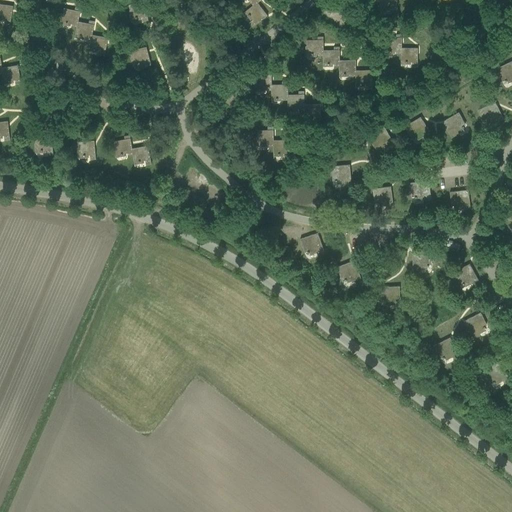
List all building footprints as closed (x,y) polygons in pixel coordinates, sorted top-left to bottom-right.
[(396,0),(380,0),(381,13),(381,9),(385,9),(387,9),(392,9),(392,13),(397,13),(396,0)] [(129,5),(132,23),(132,19),(136,18),(136,19),(137,19),(137,18),(142,17),(143,22),(148,21),(145,2),(129,5)] [(267,16),(258,3),(257,3),(253,6),(243,14),(246,12),(249,15),(248,15),(249,16),(250,16),(253,20),(249,23),(253,27),(267,16)] [(13,6),(0,4),(0,19),(1,19),(6,19),(5,24),(10,25),(13,6)] [(78,22),(81,9),(75,8),(75,11),(64,9),(61,26),(62,22),(66,23),(66,24),(67,24),(67,23),(72,24),(72,26),(77,27),(78,22)] [(92,35),(95,22),(89,21),(89,24),(78,22),(77,27),(74,40),(75,40),(76,36),(80,36),(79,37),(81,37),(86,38),(86,39),(91,40),(92,35)] [(91,40),(88,53),(89,53),(89,49),(93,50),(95,51),(95,50),(100,51),(99,55),(104,56),(108,38),(92,35),(91,40)] [(396,53),(401,53),(401,48),(402,48),(402,35),(396,35),(396,38),(385,38),(385,56),(385,52),(389,52),(391,52),(396,52),(396,53)] [(318,56),(323,56),(323,51),(323,37),(318,37),(318,40),(307,40),(307,58),(307,55),(311,54),(311,55),(313,55),(313,54),(318,54),(318,56)] [(130,51),(135,69),(134,65),(138,64),(140,64),(140,63),(145,62),(146,67),(151,65),(146,47),(130,51)] [(334,50),(323,51),(323,56),(323,69),(324,69),(324,65),(328,65),(329,65),(329,64),(334,64),(334,66),(339,66),(339,61),(340,61),(339,47),(334,47),(334,50)] [(418,48),(402,48),(401,48),(401,53),(401,66),(401,62),(405,62),(405,63),(407,63),(407,62),(412,62),(412,67),(418,67),(418,48)] [(350,60),(340,61),(339,61),(339,66),(339,79),(340,79),(340,75),(344,75),(346,75),(350,74),(350,76),(355,76),(356,76),(356,71),(356,57),(350,57),(350,60)] [(511,65),(509,62),(496,69),(499,76),(502,75),(505,82),(511,79),(511,65)] [(3,73),(2,73),(5,86),(4,82),(8,81),(9,82),(10,82),(10,81),(15,80),(16,85),(21,84),(18,66),(2,68),(3,73)] [(356,76),(355,76),(356,89),(356,85),(360,85),(362,85),(367,85),(367,89),(372,89),(372,70),(356,71),(356,76)] [(255,75),(255,93),(256,93),(256,89),(260,89),(260,90),(262,90),(261,89),(266,89),(266,90),(271,90),(272,90),(271,85),(272,85),(271,72),(266,72),(266,75),(255,75)] [(288,95),(288,82),(282,82),(282,85),(272,85),(271,85),(272,90),(271,90),(272,103),(272,99),(276,99),(276,100),(278,100),(278,99),(283,99),(283,100),(288,100),(288,95)] [(304,105),(304,91),(299,92),(299,95),(288,95),(288,100),(288,113),(288,109),(292,109),(292,110),(294,110),(294,109),(299,109),(299,110),(304,110),(304,105)] [(492,104),(478,110),(482,117),(484,116),(488,123),(495,120),(497,122),(504,119),(497,105),(495,106),(493,106),(492,104)] [(304,110),(304,123),(305,123),(305,119),(309,119),(309,120),(311,120),(310,119),(315,119),(316,123),(321,123),(320,105),(304,105),(304,110)] [(459,112),(446,120),(447,122),(447,124),(444,125),(452,138),(459,134),(457,132),(464,128),(460,120),(463,119),(459,112)] [(405,127),(409,133),(411,132),(415,139),(422,135),(424,137),(430,133),(423,120),(421,122),(419,121),(417,119),(405,127)] [(0,136),(4,136),(5,141),(10,140),(8,122),(0,122),(0,136)] [(273,141),(274,141),(273,127),(268,127),(268,130),(257,131),(257,149),(258,149),(258,145),(262,145),(263,145),(268,144),(268,146),(273,146),(274,146),(273,141)] [(384,127),(372,135),(373,137),(372,139),(370,140),(378,153),(385,149),(383,146),(390,142),(386,135),(388,134),(384,127)] [(52,136),(35,137),(37,155),(37,151),(41,151),(41,152),(43,151),(48,150),(48,155),(53,155),(52,136)] [(128,155),(133,154),(132,149),(130,136),(124,137),(125,140),(114,142),(117,160),(118,159),(117,155),(121,155),(123,155),(123,154),(127,153),(128,155)] [(290,140),(274,141),(273,141),(274,146),(273,146),(274,159),(274,155),(278,155),(280,155),(280,154),(285,154),(285,159),(290,159),(290,140)] [(78,142),(79,160),(80,160),(79,156),(83,156),(83,157),(85,156),(90,155),(90,160),(96,159),(94,141),(78,142)] [(148,146),(132,149),(133,154),(135,167),(135,163),(139,162),(139,163),(140,162),(145,161),(146,165),(151,164),(148,146)] [(346,165),(331,166),(332,174),(334,174),(335,182),(344,182),(344,184),(351,183),(350,169),(348,169),(346,168),(346,165)] [(425,181),(410,183),(411,191),(414,190),(415,199),(423,198),(424,200),(431,199),(429,185),(427,185),(425,184),(425,181)] [(387,187),(372,189),(373,197),(376,196),(377,205),(385,204),(386,206),(393,205),(391,190),(389,191),(387,190),(387,187)] [(464,190),(450,192),(451,200),(453,200),(454,208),(463,207),(463,210),(471,209),(469,194),(466,194),(465,193),(464,190)] [(507,201),(499,214),(506,218),(507,215),(511,218),(511,200),(511,202),(509,202),(507,201)] [(300,239),(303,246),(305,246),(308,254),(316,251),(317,253),(324,251),(319,237),(317,238),(315,237),(314,234),(300,239)] [(415,255),(412,255),(413,270),(421,270),(421,267),(429,267),(429,258),(431,258),(431,251),(416,251),(416,254),(415,255)] [(351,262),(337,267),(340,275),(342,274),(345,281),(353,278),(354,281),(361,278),(356,264),(354,265),(352,264),(351,262)] [(466,266),(453,273),(457,279),(459,278),(463,286),(470,282),(472,284),(478,280),(471,267),(469,268),(467,268),(466,266)] [(384,291),(381,291),(382,306),(389,306),(389,303),(398,303),(397,294),(400,294),(400,286),(385,287),(385,289),(384,291)] [(481,313),(467,319),(469,321),(468,323),(466,325),(473,338),(479,334),(478,332),(486,328),(482,321),(484,319),(481,313)] [(447,339),(434,346),(437,353),(439,352),(443,359),(451,355),(452,358),(459,354),(452,341),(450,342),(448,341),(447,339)] [(495,364),(482,372),(487,379),(489,377),(494,384),(501,379),(502,381),(509,377),(500,365),(498,366),(496,366),(495,364)]
